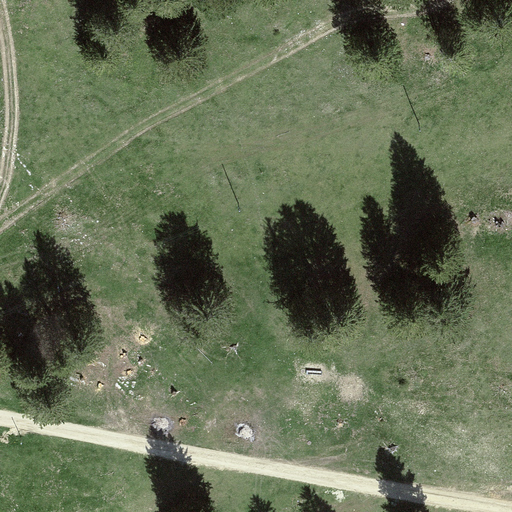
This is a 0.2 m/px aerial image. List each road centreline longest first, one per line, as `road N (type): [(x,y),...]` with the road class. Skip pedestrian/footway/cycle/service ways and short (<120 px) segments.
road 1 (track): [(0,419),(511,509)]
road 2 (track): [(0,221),(128,140),(396,0)]
